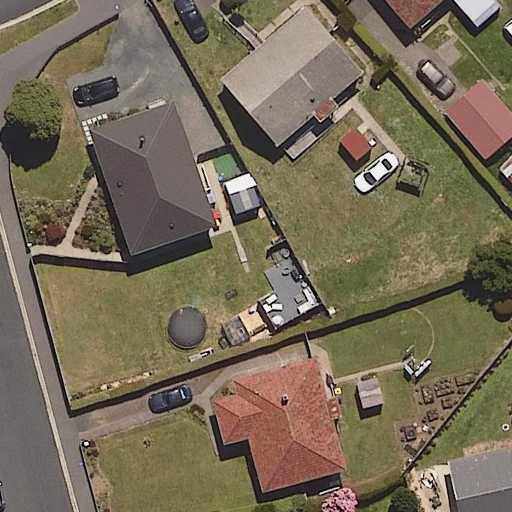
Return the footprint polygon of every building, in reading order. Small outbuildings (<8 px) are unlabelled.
[(439,0),(387,0),(410,26),(439,0)] [(220,78),(278,145),(310,116),(318,126),(342,104),(335,95),(362,71),(303,5),(220,78)] [(511,135),(511,117),(482,81),(446,111),(485,158),(511,135)] [(214,228),(178,104),(92,129),(128,252),(214,228)] [(511,156),(498,171),(511,185),(511,156)] [(346,468),(315,359),(232,382),(234,390),(212,396),(225,443),(248,436),(263,491),(346,468)] [(511,511),(511,447),(448,462),(460,511),(511,511)]
